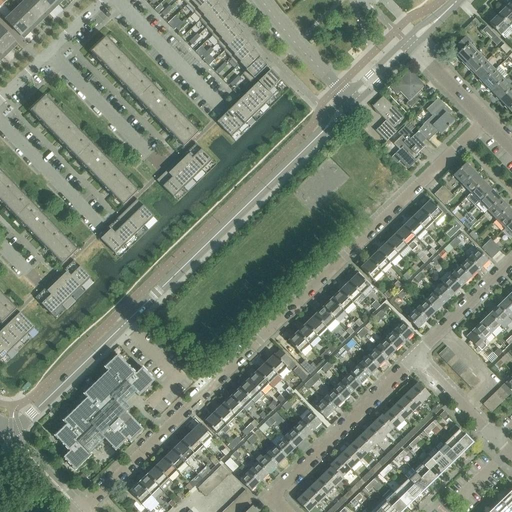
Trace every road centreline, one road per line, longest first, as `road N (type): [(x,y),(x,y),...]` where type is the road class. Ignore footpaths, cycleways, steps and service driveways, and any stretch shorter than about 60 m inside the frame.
road 1 (residential): [(85,511),(484,121)]
road 2 (tertiary): [(13,429),(323,130)]
road 3 (residential): [(287,511),(272,497),(416,355)]
road 4 (residential): [(0,123),(99,225)]
road 5 (residential): [(50,55),(150,156)]
road 6 (residential): [(416,355),(511,261)]
road 7 (tertiary): [(446,11),(345,96)]
road 8 (tertiary): [(345,96),(258,0)]
